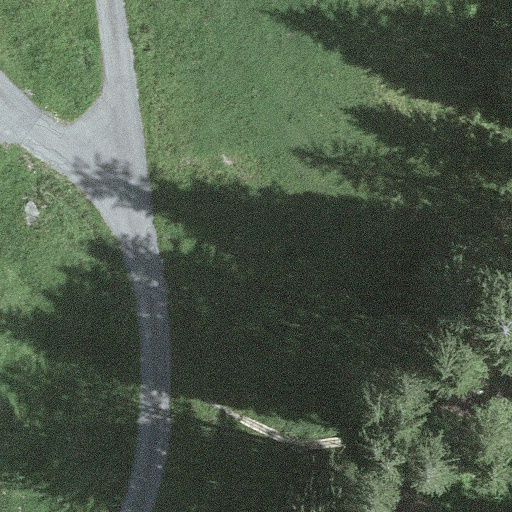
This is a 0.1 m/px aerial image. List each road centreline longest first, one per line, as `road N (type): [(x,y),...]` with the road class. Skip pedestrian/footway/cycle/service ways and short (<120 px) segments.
road 1 (unclassified): [(135,511),(156,403),(151,289),(122,201),(0,114)]
road 2 (track): [(108,0),(122,201)]
